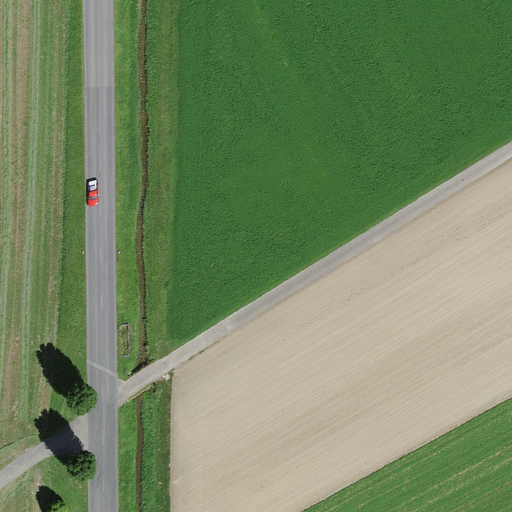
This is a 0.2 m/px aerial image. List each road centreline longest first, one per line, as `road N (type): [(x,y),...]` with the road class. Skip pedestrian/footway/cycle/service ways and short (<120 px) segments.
road 1 (track): [(511,149),(100,398)]
road 2 (tertiary): [(99,0),(100,436)]
